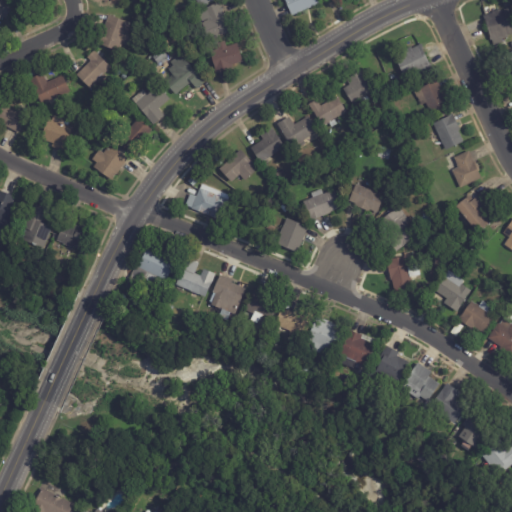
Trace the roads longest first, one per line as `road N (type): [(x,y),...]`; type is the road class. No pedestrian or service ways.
road 1 (residential): [(511,396),(405,323),(0,156)]
road 2 (tertiary): [(418,0),(285,68),(203,126),(166,170),(90,307)]
road 3 (residential): [(511,166),(439,0)]
road 4 (tertiary): [(90,307),(38,417)]
